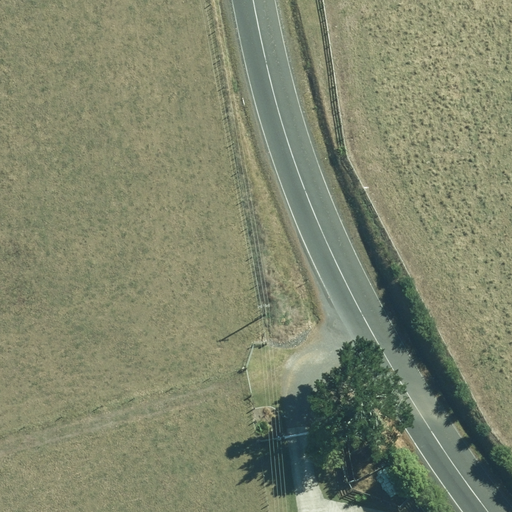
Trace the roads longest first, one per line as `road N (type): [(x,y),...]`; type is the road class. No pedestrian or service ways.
road 1 (unclassified): [(283,0),(339,236),(370,311),(493,511)]
road 2 (track): [(370,311),(309,355),(296,409),(308,511)]
